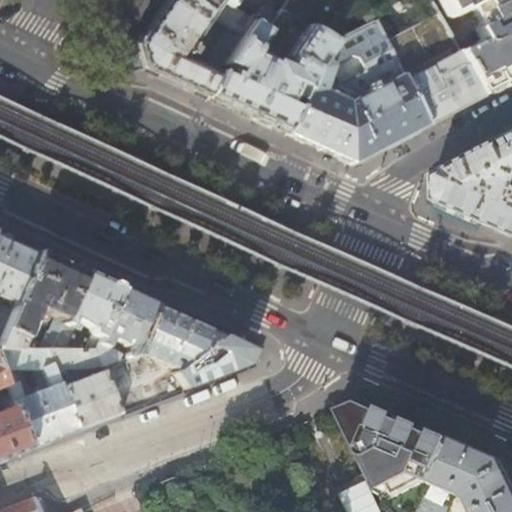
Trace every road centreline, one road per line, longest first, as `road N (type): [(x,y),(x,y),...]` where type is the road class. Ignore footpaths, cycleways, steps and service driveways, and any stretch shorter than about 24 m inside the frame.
road 1 (secondary): [(371,220),(7,46)]
road 2 (residential): [(322,339),(288,390),(0,491)]
road 3 (secondary): [(0,189),(322,339)]
road 4 (secondary): [(322,339),(511,422)]
road 5 (residential): [(511,113),(404,171),(371,220)]
road 6 (secondary): [(511,282),(371,220)]
road 7 (residential): [(371,220),(322,339)]
